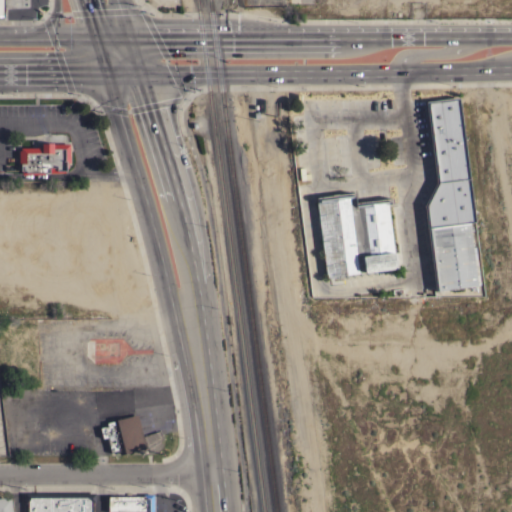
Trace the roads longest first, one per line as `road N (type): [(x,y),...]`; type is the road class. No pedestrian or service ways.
road 1 (primary): [(511,34),(126,34)]
road 2 (primary): [(138,74),(511,68)]
road 3 (primary): [(105,73),(166,289),(184,306)]
road 4 (primary): [(184,306),(195,280),(138,74)]
road 5 (residential): [(0,474),(209,471)]
road 6 (primary): [(184,306),(214,511)]
